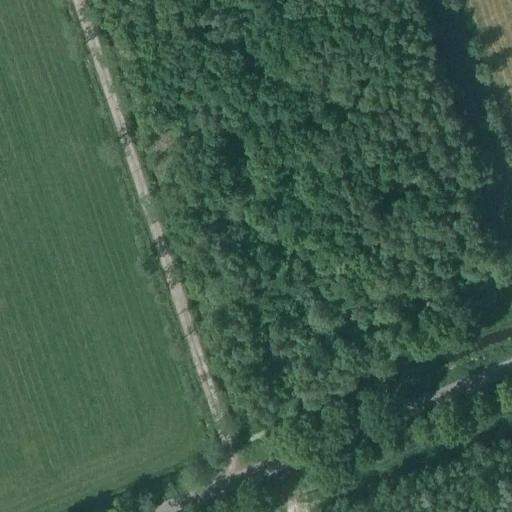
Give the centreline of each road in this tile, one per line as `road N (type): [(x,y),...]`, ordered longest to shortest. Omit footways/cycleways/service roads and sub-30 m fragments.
road 1 (track): [(242,479),(81,0)]
road 2 (unclassified): [(160,511),(511,364)]
